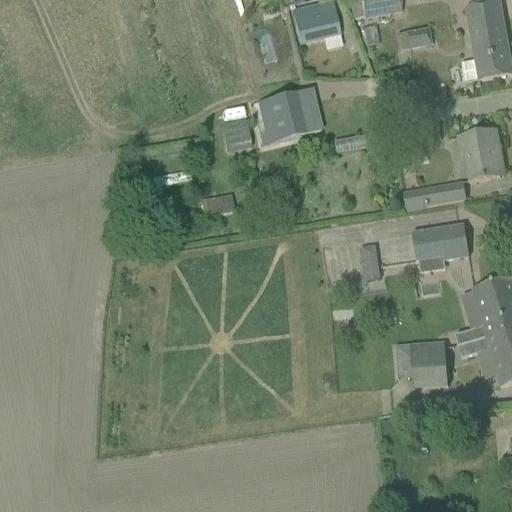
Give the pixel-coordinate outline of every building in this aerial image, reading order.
[(359,0),(364,24),(401,17),(397,0),(359,0)] [(292,14),(291,14),(294,26),(300,49),(315,45),(339,40),(334,17),(332,5),(331,5),(302,12),(301,12),(295,13),(292,14)] [(475,65),(461,67),(464,88),(479,85),(493,83),(511,79),(511,77),(499,6),(479,9),(466,12),(475,65)] [(403,36),(406,54),(430,50),(427,32),(403,36)] [(296,97),(257,106),(264,134),(258,135),(261,150),(305,140),(296,97)] [(253,150),(249,129),(222,134),(227,155),(253,150)] [(458,142),(460,158),(464,157),(470,186),(500,181),(496,157),(499,156),(496,135),(458,142)] [(394,153),(397,168),(424,163),(421,147),(394,153)] [(403,199),(405,214),(425,210),(464,203),(462,187),(422,194),(403,199)] [(204,203),(207,221),(234,217),(230,198),(204,203)] [(468,262),(463,228),(411,236),(416,267),(442,262),(443,266),(468,262)] [(363,285),(379,283),(376,267),(360,270),(363,285)] [(511,335),(511,282),(472,294),(483,331),(455,340),(458,351),(511,335)] [(500,392),(511,388),(511,335),(458,351),(461,363),(489,355),(500,392)] [(447,388),(445,359),(428,360),(430,389),(447,388)]
